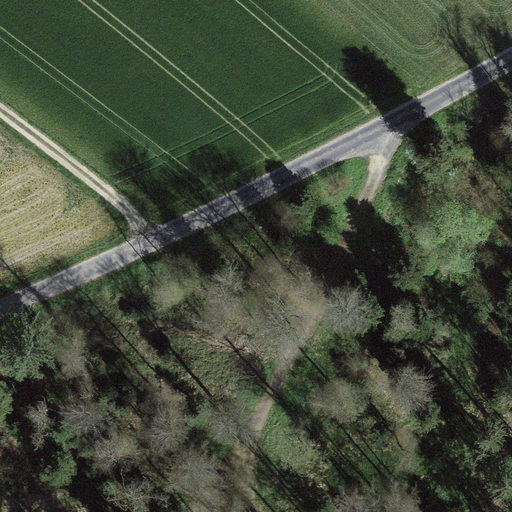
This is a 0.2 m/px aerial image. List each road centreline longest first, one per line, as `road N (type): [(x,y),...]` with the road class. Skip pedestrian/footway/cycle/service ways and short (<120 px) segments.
road 1 (residential): [(0,311),(370,134),(511,54)]
road 2 (track): [(370,134),(368,188),(176,511)]
road 3 (track): [(157,238),(0,114)]
road 4 (track): [(273,348),(249,511)]
